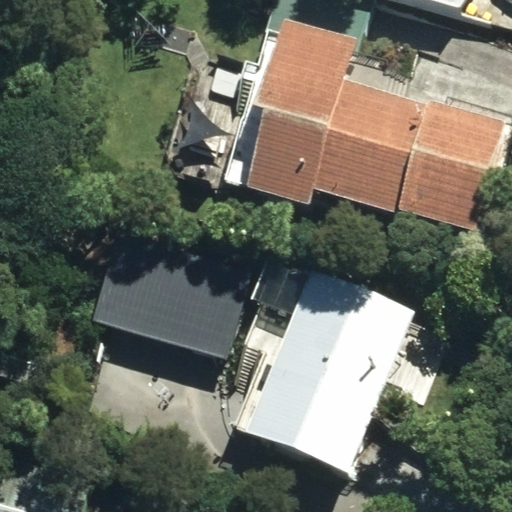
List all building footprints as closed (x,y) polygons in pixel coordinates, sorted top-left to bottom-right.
[(295,0),(285,39),(360,60),(374,7),(346,0),(295,0)] [(362,0),(362,1),(463,29),(481,0),(362,0)] [(321,215),(483,259),(511,154),(511,147),(353,104),(364,63),(290,44),(262,144),(274,147),(255,215),(316,232),(321,215)] [(251,284),(121,251),(97,340),(228,374),(251,284)] [(253,461),(354,499),(418,332),(316,293),(253,461)] [(0,362),(0,391),(33,399),(42,359),(3,350),(0,362)] [(4,511),(88,511),(92,498),(13,479),(4,511)]
